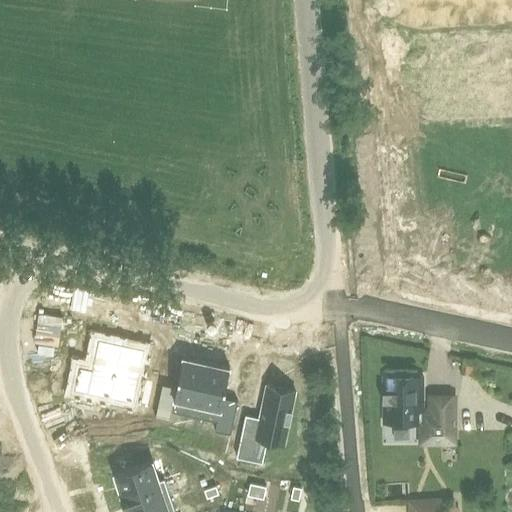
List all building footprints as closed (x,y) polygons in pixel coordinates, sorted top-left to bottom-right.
[(129,283),(120,304),(165,324),(174,303),(129,283)] [(79,366),(74,389),(110,397),(121,343),(99,338),(92,368),(79,366)] [(121,343),(110,397),(148,405),(152,381),(138,378),(145,348),(121,343)] [(162,383),(155,416),(170,419),(172,410),(195,415),(206,361),(183,356),(176,386),(162,383)] [(206,361),(195,415),(217,420),(215,429),(230,432),(237,399),(223,396),(230,366),(206,361)] [(441,408),(423,408),(422,375),(383,375),(383,421),(423,421),(423,418),(429,418),(429,442),(455,442),(454,400),(441,400),(441,408)] [(288,442),(299,394),(269,387),(262,419),(249,416),(240,455),(265,461),(271,437),(288,442)] [(456,442),(456,456),(493,455),(492,418),(479,418),(479,441),(456,442)] [(149,434),(145,451),(163,455),(166,438),(149,434)] [(221,453),(218,468),(227,470),(233,444),(223,442),(221,453)] [(152,459),(114,472),(121,493),(164,479),(164,478),(159,479),(152,459)] [(296,473),(294,482),(312,486),(311,476),(296,473)] [(164,479),(121,493),(127,511),(133,511),(171,499),(164,479)] [(247,493),(255,495),(258,483),(250,481),(247,493)] [(258,483),(255,495),(263,497),(266,485),(258,483)] [(204,488),(207,496),(218,492),(216,484),(204,488)] [(291,496),(299,498),(301,486),(293,484),(291,496)] [(175,511),(171,499),(133,511),(175,511)] [(435,510),(435,500),(407,500),(407,511),(447,511),(448,510),(435,510)]
